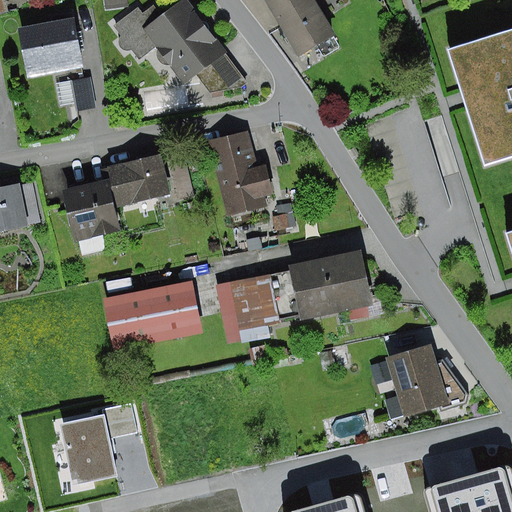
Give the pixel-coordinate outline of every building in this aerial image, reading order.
[(127,0),(103,0),(104,8),(128,6),(127,0)] [(138,7),(114,26),(122,36),(120,38),(118,41),(120,47),(123,49),(126,50),(129,51),(132,50),(140,60),(155,48),(158,50),(157,55),(158,61),(163,65),(167,66),(170,66),(184,83),(195,74),(224,52),(183,0),(182,0),(162,16),(153,4),(142,12),(138,7)] [(261,0),(297,57),(334,34),(312,0),(261,0)] [(73,21),(19,29),(27,78),(81,69),(73,21)] [(511,29),(450,49),(462,89),(465,97),(468,108),(487,166),(511,157),(511,29)] [(247,83),(224,52),(195,74),(209,92),(242,87),(247,83)] [(91,78),(73,82),(78,112),(96,109),(91,78)] [(248,130),(207,140),(227,217),(267,206),(265,196),(273,194),(266,165),(258,167),(248,130)] [(161,155),(107,167),(110,180),(116,207),(170,196),(161,155)] [(185,157),(171,160),(179,199),(193,196),(185,157)] [(116,207),(110,180),(64,191),(76,242),(79,242),(82,256),(103,251),(106,247),(103,234),(121,230),(116,207)] [(20,185),(0,188),(0,232),(27,227),(27,225),(40,222),(32,184),(20,186),(20,185)] [(291,204),(277,207),(279,216),(272,217),(274,231),(296,227),(291,204)] [(259,237),(245,240),(248,251),(261,248),(259,237)] [(361,252),(289,266),(290,271),(299,315),(300,320),(371,307),(361,252)] [(290,271),(269,275),(278,320),(299,315),(290,271)] [(269,275),(214,286),(226,347),(270,338),(267,325),(278,322),(278,320),(269,275)] [(190,281),(104,297),(113,348),(200,332),(190,281)] [(269,345),(249,349),(252,365),(273,360),(269,345)] [(431,346),(387,359),(399,397),(385,401),(390,419),(403,416),(404,419),(449,405),(435,362),(431,346)] [(442,359),(435,362),(449,405),(450,410),(467,404),(467,395),(442,359)] [(103,410),(105,416),(109,439),(136,433),(130,404),(103,410)] [(105,416),(61,424),(73,485),(116,476),(109,439),(105,416)] [(505,467),(429,489),(425,491),(425,497),(429,511),(511,511),(511,475),(511,472),(508,468),(505,467)] [(363,511),(359,499),(357,496),(353,495),(322,504),(292,511),(363,511)]
